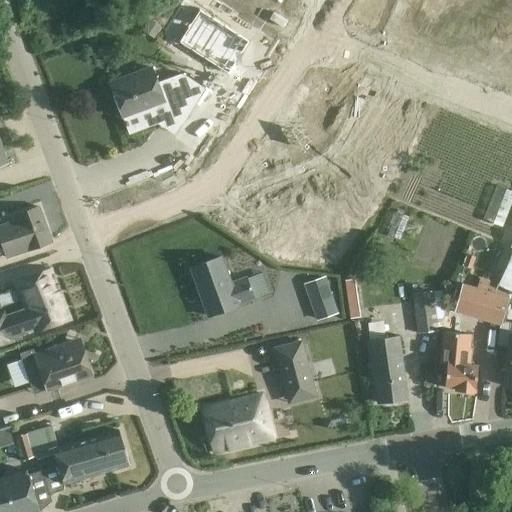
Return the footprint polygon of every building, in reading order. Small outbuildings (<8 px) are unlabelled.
[(292,1),(290,0),(237,0),(237,1),(277,25),(292,1)] [(465,1),(460,0),(421,0),(419,6),(459,19),(465,1)] [(459,19),(419,6),(413,26),(451,40),(459,19)] [(229,75),(250,41),(199,9),(178,42),(229,75)] [(182,124),(193,108),(204,87),(183,74),(158,83),(152,68),(117,81),(119,88),(112,90),(122,117),(162,101),(167,114),(181,123),(182,124)] [(376,118),(363,141),(396,155),(411,121),(418,124),(423,113),(382,94),(372,117),(376,118)] [(511,189),(499,185),(486,216),(504,223),(511,202),(511,189)] [(0,227),(0,235),(8,257),(51,242),(39,208),(16,216),(18,221),(0,227)] [(504,386),(511,387),(511,242),(510,248),(511,248),(511,249),(511,250),(511,249),(511,251),(497,285),(511,291),(511,323),(500,321),(497,345),(509,346),(504,386)] [(191,268),(208,316),(254,299),(246,278),(231,284),(221,257),(191,268)] [(13,337),(34,330),(35,333),(70,320),(51,269),(16,282),(26,309),(5,316),(4,312),(0,313),(0,346),(14,341),(13,337)] [(336,312),(324,277),(305,284),(317,319),(336,312)] [(346,279),(352,317),(361,316),(356,277),(346,279)] [(506,297),(463,284),(456,311),(499,323),(506,297)] [(412,294),(417,334),(438,331),(433,291),(412,294)] [(368,323),(370,337),(385,335),(384,321),(368,323)] [(444,332),(441,363),(447,364),(445,385),(456,387),(456,391),(474,393),(474,388),(476,388),(477,371),(478,366),(467,365),(470,335),(444,332)] [(369,341),(378,403),(407,399),(399,337),(369,341)] [(312,382),(301,340),(274,347),(285,389),(312,382)] [(20,354),(34,395),(47,390),(47,391),(93,375),(82,344),(65,350),(63,344),(35,354),(34,349),(20,354)] [(214,453),(273,439),(262,393),(200,408),(214,453)] [(0,479),(0,511),(39,511),(38,505),(52,501),(50,494),(64,490),(63,484),(129,465),(118,430),(57,448),(52,426),(13,438),(20,461),(36,457),(37,460),(55,454),(58,466),(28,474),(27,471),(0,479)]
